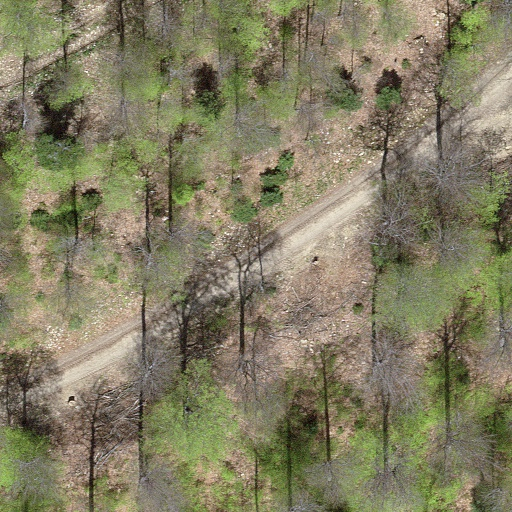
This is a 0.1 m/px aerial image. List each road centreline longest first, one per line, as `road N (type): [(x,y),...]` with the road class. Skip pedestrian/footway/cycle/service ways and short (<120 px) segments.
road 1 (track): [(511,78),(318,228),(0,407)]
road 2 (track): [(146,0),(0,76)]
